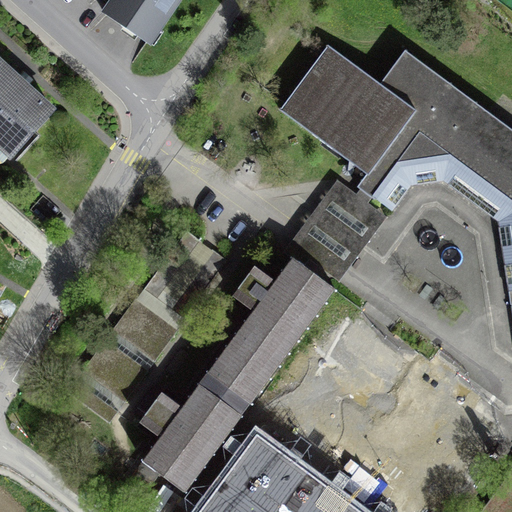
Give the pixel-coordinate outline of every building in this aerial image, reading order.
[(144,42),(174,0),(111,0),(103,13),(144,42)] [(382,81),(327,52),(282,116),(367,173),(358,186),(360,187),(373,197),(393,210),(411,186),(444,178),(497,219),(510,289),(511,288),(511,128),(406,48),(382,81)] [(16,77),(0,62),(0,148),(11,158),(53,110),(16,77)] [(308,258),(338,280),(386,214),(370,202),(373,197),(360,187),(356,192),(336,178),(283,250),(293,257),(303,265),(308,258)] [(232,296),(250,309),(252,307),(254,309),(180,408),(178,407),(179,405),(161,391),(139,422),(157,435),(159,433),(161,435),(144,459),(141,459),(186,491),(335,288),(291,256),(291,258),(274,282),(271,281),(273,279),(255,265),(232,296)] [(66,391),(109,423),(186,322),(143,290),(66,391)] [(368,511),(253,429),(193,511),(368,511)] [(511,511),(511,471),(482,511),(511,511)]
